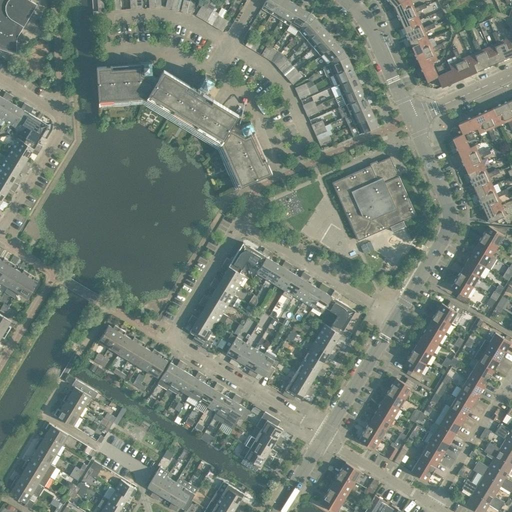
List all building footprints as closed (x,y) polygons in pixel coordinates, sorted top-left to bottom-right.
[(0,0),(0,48),(7,51),(15,52),(17,52),(17,38),(38,4),(31,0),(0,0)] [(187,0),(183,0),(181,11),(187,12),(190,1),(187,0)] [(266,0),(262,8),(271,14),(279,0),(266,0)] [(281,19),(291,1),(289,0),(279,0),(271,14),(281,19)] [(411,0),(405,0),(395,7),(399,17),(415,10),(415,8),(411,0)] [(193,14),(196,2),(190,1),(187,12),(193,14)] [(290,25),(301,6),(300,6),(299,5),(299,6),(291,1),(281,19),(290,25)] [(202,5),(196,15),(201,18),(207,8),(202,5)] [(421,9),(420,5),(415,8),(415,10),(399,17),(403,27),(420,20),(416,12),(421,9)] [(310,12),(303,8),(302,7),(301,6),(290,25),(299,31),(310,12)] [(206,21),(212,11),(207,8),(201,18),(206,21)] [(222,8),(218,14),(223,18),(227,11),(222,8)] [(321,23),(316,17),(310,12),(299,31),(300,31),(307,39),(324,25),(323,24),(322,23),(321,23)] [(217,28),(223,18),(218,14),(212,25),(217,28)] [(222,31),(229,21),(223,18),(217,28),(222,31)] [(423,27),(420,20),(403,27),(408,37),(424,29),(423,27)] [(314,47),(330,33),(324,27),(324,26),(324,25),(307,39),(314,47)] [(430,29),(428,25),(423,27),(424,29),(408,37),(412,47),(428,39),(425,31),(430,29)] [(40,36),(42,31),(36,27),(33,32),(40,36)] [(321,55),(338,41),(337,40),(336,40),(335,40),(330,33),(314,47),(321,55)] [(252,35),(246,45),(251,48),(257,38),(252,35)] [(499,42),(506,58),(511,55),(511,43),(511,42),(509,38),(501,41),(499,36),(495,38),(497,43),(499,42)] [(256,51),(262,41),(257,38),(251,48),(256,51)] [(432,47),(428,39),(412,47),(417,56),(433,49),(432,47)] [(344,50),(339,43),(338,42),(338,41),(321,55),(328,64),(329,64),(348,56),(344,50)] [(497,43),(489,46),(496,63),(506,58),(499,42),(497,43)] [(268,44),(262,55),(267,58),(273,48),(268,44)] [(439,49),(437,45),(432,47),(433,49),(417,56),(421,67),(432,62),(437,60),(434,51),(439,49)] [(479,51),(487,67),(496,63),(489,46),(481,50),(479,45),(475,46),(477,52),(479,51)] [(273,48),(267,58),(274,62),(281,53),(281,52),(273,48)] [(469,55),(477,71),(487,67),(479,51),(477,52),(469,55)] [(279,68),(288,60),(283,54),(281,53),(274,62),(279,68)] [(460,60),(467,76),(477,71),(469,55),(461,59),(459,53),(455,55),(458,60),(460,60)] [(327,77),(333,74),(354,65),(354,64),(353,64),(352,63),(348,56),(329,64),(323,67),(327,77)] [(283,72),(292,64),(288,60),(279,68),(283,72)] [(451,70),(456,80),(467,76),(460,60),(458,60),(449,64),(451,70)] [(141,62),(141,63),(97,66),(100,106),(144,104),(218,149),(236,189),(272,173),(255,132),(256,132),(251,121),(241,126),(242,129),(237,126),(233,124),(237,117),(212,102),(214,99),(209,97),(203,93),(204,90),(208,92),(215,80),(205,74),(198,86),(202,88),(200,91),(193,87),(189,84),(187,87),(162,71),(158,78),(154,76),(150,73),(153,72),(152,61),(141,62)] [(438,76),(432,62),(421,67),(427,81),(438,77),(438,76)] [(337,84),(358,75),(354,67),(355,66),(355,65),(354,65),(333,74),(337,84)] [(294,67),(285,75),(289,80),(298,72),(294,67)] [(451,70),(438,76),(438,77),(442,87),(456,80),(451,70)] [(293,84),(302,76),(298,72),(289,80),(293,84)] [(342,94),(363,85),(362,84),(361,83),(358,75),(337,84),(342,94)] [(306,83),(295,88),(298,93),(309,88),(306,83)] [(346,104),(366,95),(363,87),(363,86),(363,85),(342,94),(346,104)] [(300,99),(311,94),(309,88),(298,93),(300,99)] [(6,91),(2,97),(0,95),(0,109),(10,93),(6,91)] [(10,101),(13,96),(10,93),(0,109),(0,117),(6,121),(15,105),(10,101)] [(346,104),(350,114),(371,105),(371,104),(370,104),(370,103),(369,103),(366,95),(346,104)] [(511,99),(503,104),(510,120),(511,119),(511,118),(511,99)] [(314,100),(303,105),(305,110),(316,105),(314,100)] [(6,121),(15,126),(19,121),(18,121),(28,104),(24,102),(21,108),(15,105),(6,121)] [(18,121),(19,121),(31,128),(43,126),(42,120),(30,113),(34,108),(28,104),(18,121)] [(503,104),(493,108),(500,124),(508,121),(510,126),(511,125),(511,119),(510,120),(503,104)] [(308,116),(319,111),(316,105),(305,110),(308,116)] [(350,114),(345,116),(349,126),(374,115),(371,107),(371,106),(371,105),(350,114)] [(483,112),(490,129),(492,128),(500,124),(493,108),(483,112)] [(483,112),(472,117),(477,128),(480,133),(488,130),(490,135),(494,133),(492,128),(490,129),(483,112)] [(378,124),(378,123),(374,115),(349,126),(354,137),(380,125),(379,125),(379,124),(378,124)] [(458,123),(463,133),(464,134),(477,128),(472,117),(458,123)] [(322,120),(311,125),(314,130),(325,125),(322,120)] [(316,136),(327,131),(325,125),(314,130),(316,136)] [(31,128),(24,141),(24,142),(40,151),(43,146),(38,143),(45,131),(43,126),(31,128)] [(463,133),(453,138),(459,152),(470,147),(464,134),(463,133)] [(321,146),(332,141),(329,135),(318,140),(321,146)] [(32,152),(37,155),(40,151),(24,142),(24,141),(18,138),(12,148),(28,157),(32,152)] [(470,147),(459,152),(463,162),(480,155),(479,153),(475,145),(470,147)] [(31,166),(25,163),(28,157),(12,148),(7,157),(28,170),(31,166)] [(480,155),(463,162),(468,173),(484,165),(481,157),(486,155),(484,151),(479,153),(480,155)] [(371,165),(345,177),(332,182),(343,207),(358,240),(390,226),(393,231),(406,226),(403,220),(416,214),(399,175),(396,168),(391,156),(378,162),(374,164),(371,165)] [(21,170),(26,173),(28,170),(7,157),(1,166),(17,176),(21,170)] [(17,176),(1,166),(0,165),(0,177),(17,188),(20,184),(14,181),(17,176)] [(484,165),(468,173),(472,182),(488,175),(488,173),(484,165)] [(488,175),(472,182),(477,192),(493,185),(489,177),(495,175),(493,171),(488,173),(488,175)] [(9,189),(15,192),(17,188),(0,177),(0,190),(6,194),(9,189)] [(493,185),(477,192),(481,202),(497,195),(496,193),(493,185)] [(8,203),(3,200),(6,194),(0,190),(0,202),(6,207),(8,203)] [(503,195),(502,191),(496,193),(497,195),(481,202),(485,212),(502,205),(498,197),(503,195)] [(502,217),(506,215),(502,205),(485,212),(490,222),(497,219),(499,223),(504,221),(502,217)] [(503,234),(507,227),(489,225),(482,236),(498,245),(504,235),(503,234)] [(476,246),(492,255),(498,245),(482,236),(476,246)] [(240,272),(248,259),(243,242),(232,260),(227,257),(224,263),(240,272)] [(248,259),(260,267),(261,267),(270,251),(265,248),(262,253),(243,242),(248,259)] [(361,246),(364,253),(374,249),(371,242),(361,246)] [(497,258),(492,255),(476,246),(470,256),(485,266),(490,269),(497,258)] [(260,267),(257,272),(267,278),(276,262),(271,259),(274,253),(270,251),(261,267),(260,267)] [(485,266),(470,256),(464,266),(479,276),(485,266)] [(4,258),(3,260),(0,258),(0,277),(10,261),(4,258)] [(285,260),(282,266),(276,262),(267,278),(276,284),(289,262),(285,260)] [(14,267),(16,265),(10,261),(0,277),(0,281),(8,286),(18,270),(14,267)] [(289,270),(293,265),(289,262),(276,284),(285,289),(295,274),(289,270)] [(245,275),(240,272),(224,263),(221,266),(227,270),(224,275),(240,285),(245,275)] [(479,276),(464,266),(458,277),(473,286),(479,276)] [(24,270),(22,272),(18,270),(8,286),(18,292),(30,273),(24,270)] [(304,271),(300,277),(295,274),(285,289),(282,294),(292,299),(294,295),(307,274),(304,271)] [(28,298),(38,282),(34,279),(35,276),(30,273),(18,292),(28,298)] [(308,281),(311,276),(307,274),(294,295),(303,301),(313,285),(308,281)] [(220,281),(215,277),(212,281),(234,294),(240,285),(224,275),(220,281)] [(451,287),(459,292),(456,297),(467,304),(470,298),(467,296),(473,286),(458,277),(451,287)] [(210,285),(216,288),(213,294),(228,303),(233,306),(238,297),(234,294),(212,281),(210,285)] [(322,282),(319,288),(313,285),(303,301),(313,306),(326,285),(322,282)] [(322,312),(326,307),(325,306),(332,296),(331,296),(326,293),(330,287),(326,285),(313,306),(322,312)] [(326,307),(338,314),(356,310),(337,299),(341,294),(335,290),(331,296),(332,296),(325,306),(326,307)] [(209,299),(204,296),(201,300),(223,313),(228,303),(213,294),(209,299)] [(199,303),(205,307),(201,312),(217,322),(222,325),(227,315),(223,313),(201,300),(199,303)] [(464,309),(450,300),(447,306),(442,303),(436,313),(451,322),(457,312),(460,314),(464,309)] [(338,314),(331,327),(330,327),(347,337),(350,332),(345,328),(356,310),(338,314)] [(198,318),(192,314),(190,318),(212,331),(217,322),(201,312),(198,318)] [(11,321),(4,316),(0,313),(0,327),(8,332),(11,327),(9,325),(11,321)] [(451,322),(436,313),(429,323),(445,333),(451,322)] [(212,331),(190,318),(188,322),(194,325),(190,331),(196,335),(193,340),(208,349),(211,344),(206,341),(212,331)] [(445,333),(429,323),(423,334),(439,343),(445,333)] [(109,324),(99,341),(109,347),(121,328),(115,325),(113,327),(109,324)] [(339,337),(344,341),(347,337),(330,327),(331,327),(325,324),(319,333),(335,343),(339,337)] [(125,334),(126,331),(121,328),(109,347),(119,353),(129,336),(125,334)] [(511,341),(496,332),(490,342),(505,351),(511,341)] [(338,352),(332,348),(335,343),(319,333),(314,342),(335,356),(338,352)] [(417,344),(432,353),(439,343),(423,334),(417,344)] [(134,336),(133,339),(129,336),(119,353),(129,359),(140,340),(134,336)] [(233,356),(229,362),(233,364),(246,343),(236,337),(233,343),(228,339),(222,350),(233,356)] [(480,348),(500,360),(505,351),(490,342),(486,339),(480,348)] [(144,346),(146,343),(140,340),(129,359),(138,365),(148,348),(144,346)] [(327,356),(333,359),(335,356),(314,342),(308,352),(324,361),(327,356)] [(237,366),(240,361),(246,364),(255,348),(246,343),(233,364),(237,366)] [(432,353),(417,344),(411,354),(426,363),(432,353)] [(154,348),(152,351),(148,348),(138,365),(148,371),(160,352),(154,348)] [(251,367),(248,373),(251,375),(264,354),(255,348),(246,364),(251,367)] [(479,360),(494,369),(500,360),(480,348),(474,358),(479,360)] [(259,372),(269,378),(276,368),(270,365),(277,355),(267,349),(264,354),(251,375),(255,377),(259,372)] [(164,358),(165,355),(160,352),(148,371),(158,377),(168,360),(164,358)] [(326,370),(321,367),(324,361),(308,352),(303,361),(324,374),(326,370)] [(404,365),(413,370),(410,375),(420,381),(423,376),(420,374),(426,363),(411,354),(404,365)] [(171,362),(157,384),(167,390),(168,389),(184,362),(180,360),(177,365),(171,362)] [(473,369),(488,379),(494,369),(479,360),(473,369)] [(316,374),(322,378),(324,374),(303,361),(297,370),(313,380),(316,374)] [(184,370),(187,364),(184,362),(168,389),(177,394),(180,389),(190,373),(184,370)] [(98,367),(95,372),(101,376),(104,370),(98,367)] [(467,379),(483,388),(488,379),(473,369),(467,379)] [(315,389),(310,385),(313,380),(297,370),(291,379),(313,392),(315,389)] [(199,371),(195,377),(190,373),(180,389),(189,395),(202,373),(199,371)] [(203,381),(206,375),(202,373),(189,395),(198,400),(208,384),(203,381)] [(412,387),(415,389),(418,384),(408,377),(405,383),(397,378),(390,388),(406,397),(412,387)] [(305,393),(311,396),(313,392),(291,379),(283,394),(293,400),(296,395),(301,399),(305,393)] [(462,388),(477,397),(483,388),(467,379),(462,388)] [(217,382),(214,388),(208,384),(198,400),(208,406),(221,384),(217,382)] [(221,392),(225,387),(221,384),(208,406),(217,412),(227,396),(221,392)] [(75,386),(72,390),(70,389),(66,394),(85,406),(91,396),(75,386)] [(384,398),(399,408),(406,397),(390,388),(384,398)] [(456,397),(472,406),(477,397),(462,388),(456,397)] [(236,393),(232,399),(227,396),(217,412),(214,417),(223,422),(239,395),(236,393)] [(63,400),(66,401),(63,406),(79,415),(85,406),(66,394),(63,400)] [(240,403),(243,398),(239,395),(223,422),(233,428),(239,417),(244,420),(250,410),(240,403)] [(451,406),(466,416),(472,406),(456,397),(451,406)] [(399,408),(384,398),(378,409),(393,418),(399,408)] [(54,414),(73,426),(79,415),(63,406),(61,410),(58,408),(54,414)] [(445,416),(460,425),(466,416),(451,406),(445,416)] [(372,419),(387,428),(393,418),(378,409),(372,419)] [(411,415),(416,418),(419,415),(421,411),(418,410),(414,410),(411,415)] [(262,429),(283,442),(285,438),(280,435),(283,429),(278,425),(281,420),(265,411),(256,426),(262,429)] [(108,412),(104,417),(110,420),(113,415),(108,412)] [(189,416),(186,421),(192,425),(195,420),(189,416)] [(439,425),(455,434),(460,425),(445,416),(439,425)] [(365,429),(381,438),(387,428),(372,419),(365,429)] [(46,428),(48,430),(46,434),(62,444),(68,434),(49,422),(46,428)] [(198,422),(195,427),(201,431),(204,426),(198,422)] [(511,430),(501,423),(496,432),(506,438),(500,448),(508,454),(511,447),(511,430)] [(434,434),(449,443),(455,434),(439,425),(434,434)] [(281,446),(283,442),(262,429),(256,438),(272,448),(275,442),(281,446)] [(381,438),(365,429),(359,440),(374,449),(381,438)] [(43,438),(41,437),(37,442),(56,454),(62,444),(46,434),(43,438)] [(274,457),(268,453),(272,448),(256,438),(250,434),(244,444),(245,444),(272,460),(274,457)] [(428,443),(444,453),(449,443),(434,434),(428,443)] [(34,448),(37,449),(34,453),(50,463),(56,454),(37,442),(34,448)] [(500,448),(490,442),(484,451),(488,453),(486,455),(493,459),(489,467),(497,472),(508,454),(500,448)] [(423,453),(438,462),(444,453),(428,443),(423,453)] [(259,466),(260,467),(264,461),(270,464),(272,460),(245,444),(240,454),(255,463),(259,466)] [(85,452),(93,456),(96,451),(89,446),(85,452)] [(392,459),(398,449),(393,446),(386,456),(392,459)] [(475,458),(478,454),(472,450),(469,454),(475,458)] [(394,461),(400,464),(406,454),(400,451),(394,461)] [(31,458),(29,456),(26,462),(50,476),(56,466),(50,463),(34,453),(31,458)] [(417,462),(432,471),(438,462),(423,453),(417,462)] [(511,455),(508,454),(497,472),(506,477),(511,467),(511,455)] [(483,475),(478,485),(477,485),(486,491),(497,472),(489,467),(478,460),(473,469),(483,475)] [(361,471),(346,461),(340,472),(355,481),(361,471)] [(22,467),(25,469),(22,473),(39,483),(44,486),(50,476),(26,462),(22,467)] [(411,471),(427,481),(432,471),(417,462),(411,471)] [(73,471),(81,476),(84,470),(81,468),(76,466),(73,471)] [(157,470),(148,486),(154,490),(150,495),(154,498),(167,476),(157,470)] [(355,481),(340,472),(333,482),(349,492),(355,481)] [(500,486),(511,492),(511,489),(511,480),(506,477),(497,472),(486,491),(494,496),(495,495),(500,486)] [(20,477),(17,476),(14,481),(33,493),(39,483),(22,473),(20,477)] [(158,500),(161,494),(167,498),(176,482),(167,476),(154,498),(158,500)] [(179,477),(176,482),(167,498),(172,501),(169,507),(172,509),(189,482),(179,477)] [(379,482),(374,478),(368,489),(373,492),(379,482)] [(134,496),(133,495),(137,489),(121,479),(115,489),(132,499),(134,496)] [(472,494),(466,504),(474,509),(486,491),(477,485),(478,485),(467,479),(462,488),(472,494)] [(68,480),(65,485),(70,489),(73,483),(68,480)] [(10,487),(13,488),(10,493),(27,503),(25,505),(30,508),(34,501),(29,498),(33,493),(14,481),(10,487)] [(247,502),(241,499),(244,493),(224,481),(218,490),(244,506),(247,502)] [(176,511),(180,505),(186,509),(198,488),(189,482),(172,509),(176,511)] [(349,492),(333,482),(327,493),(343,502),(349,492)] [(129,502),(129,503),(132,499),(115,489),(109,499),(125,508),(129,502)] [(236,506),(242,510),(244,506),(218,490),(213,500),(233,511),(236,506)] [(505,502),(495,495),(494,496),(486,491),(474,509),(478,511),(484,511),(489,504),(500,510),(505,502)] [(321,503),(335,511),(336,511),(343,502),(327,493),(321,503)] [(383,499),(375,494),(364,511),(383,511),(390,501),(384,497),(383,499)] [(122,511),(125,508),(109,499),(104,496),(98,506),(103,509),(108,511),(122,511)] [(232,511),(233,511),(213,500),(207,509),(212,511),(232,511)] [(395,506),(396,504),(390,501),(383,511),(401,511),(402,511),(395,506)]
